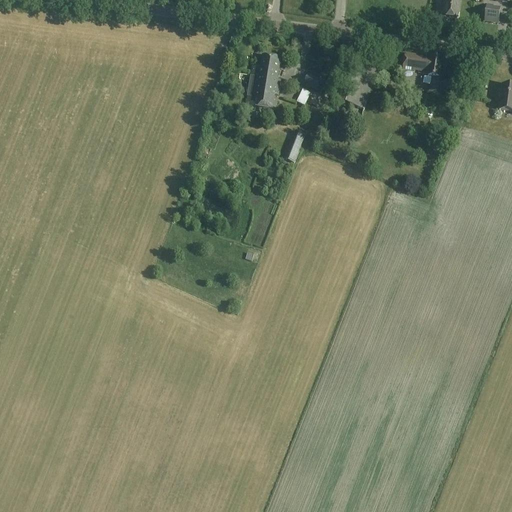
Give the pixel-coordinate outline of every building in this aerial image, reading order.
[(459,13),(460,0),(445,0),(444,17),(458,19),(458,13),(459,13)] [(498,24),(500,9),(494,8),(494,6),(487,5),(484,22),(498,24)] [(414,73),(415,72),(418,72),(418,73),(418,74),(428,75),(427,76),(440,78),(442,59),(430,58),(430,61),(426,60),(422,59),(422,56),(405,54),(403,71),(403,72),(414,73)] [(276,112),(277,104),(273,103),(274,97),(278,97),(281,81),(277,80),(280,61),(263,58),(261,69),(256,69),(252,69),(246,108),(276,112)] [(350,71),(340,103),(353,107),(364,111),(375,78),(350,71)] [(433,78),(428,94),(439,97),(441,88),(443,80),(433,78)] [(511,87),(501,86),(501,90),(499,91),(498,97),(500,99),(498,111),(511,112),(511,87)] [(303,91),(296,103),(304,107),(311,95),(303,91)] [(480,100),(477,115),(483,116),(487,101),(480,100)] [(305,136),(297,133),(291,150),(287,161),(295,164),(305,136)] [(262,216),(266,219),(270,211),(266,209),(262,216)] [(247,254),(245,261),(252,263),(254,256),(247,254)]
